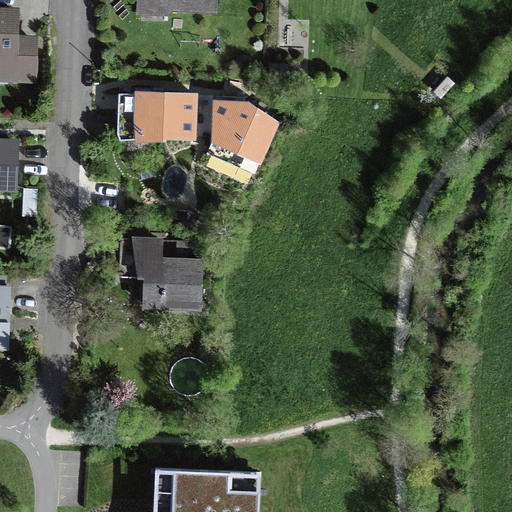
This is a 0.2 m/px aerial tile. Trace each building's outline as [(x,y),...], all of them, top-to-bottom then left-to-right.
[(140,0),(142,0),(169,1),(169,7),(213,9),(213,0),(140,0)] [(16,13),(0,12),(0,53),(7,53),(7,78),(33,79),(34,41),(15,40),(16,13)] [(195,96),(119,94),(118,132),(194,135),(195,96)] [(268,99),(255,98),(255,123),(267,124),(268,99)] [(0,183),(14,184),(15,143),(0,142),(0,183)] [(158,261),(158,240),(121,239),(120,261),(145,262),(143,303),(201,306),(203,263),(158,261)] [(9,307),(10,288),(0,287),(0,345),(8,345),(9,307)] [(243,471),(174,468),(172,510),(154,509),(153,511),(258,511),(260,495),(242,494),(243,471)]
